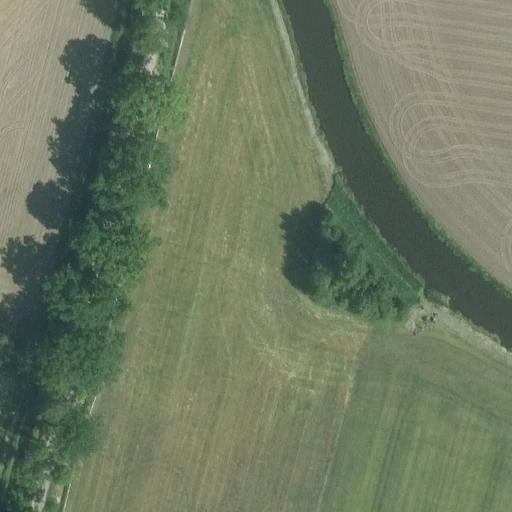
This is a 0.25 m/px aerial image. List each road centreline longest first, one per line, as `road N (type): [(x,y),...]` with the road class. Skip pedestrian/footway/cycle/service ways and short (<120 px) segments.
road 1 (unclassified): [(19,511),(148,0)]
road 2 (unknown): [(168,511),(269,167)]
